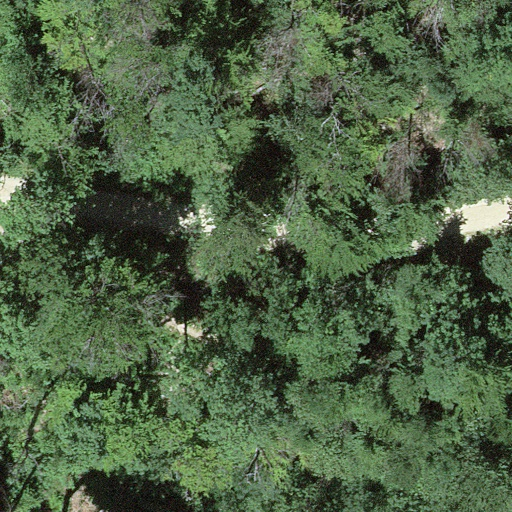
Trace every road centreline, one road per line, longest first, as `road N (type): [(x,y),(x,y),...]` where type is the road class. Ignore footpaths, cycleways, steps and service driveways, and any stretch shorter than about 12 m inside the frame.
road 1 (track): [(0,191),(251,229),(331,233),(419,228),(511,205)]
road 2 (track): [(384,437),(0,458)]
